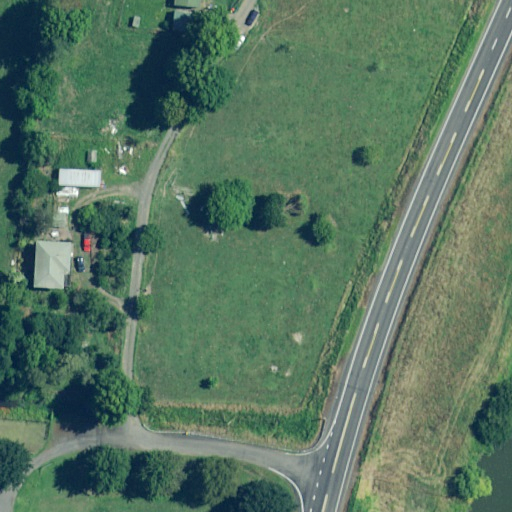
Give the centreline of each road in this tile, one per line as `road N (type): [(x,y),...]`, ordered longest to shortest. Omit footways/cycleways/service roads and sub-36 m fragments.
road 1 (secondary): [(330,483),(375,330),(511,4)]
road 2 (residential): [(330,483),(223,453),(90,445)]
